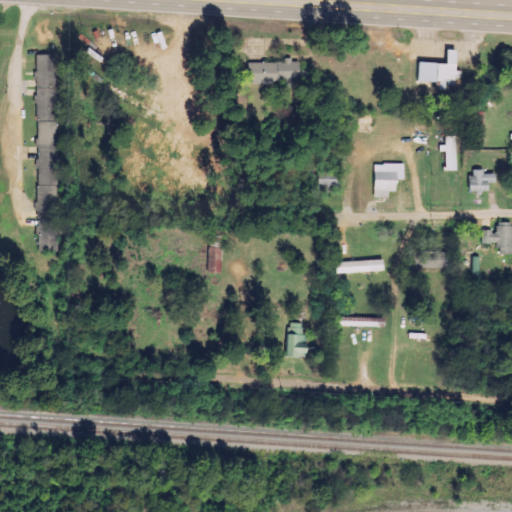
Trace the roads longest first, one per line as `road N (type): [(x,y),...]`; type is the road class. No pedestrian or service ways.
road 1 (residential): [(259,382),(511,400)]
road 2 (trunk): [(283,0),(511,13)]
road 3 (residential): [(26,0),(13,89),(18,220)]
road 4 (residential): [(306,220),(511,215)]
